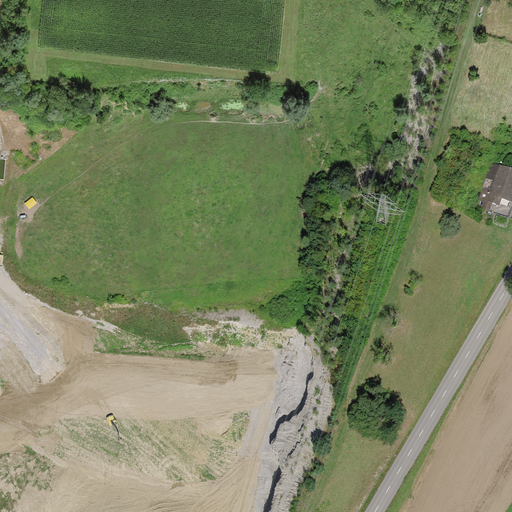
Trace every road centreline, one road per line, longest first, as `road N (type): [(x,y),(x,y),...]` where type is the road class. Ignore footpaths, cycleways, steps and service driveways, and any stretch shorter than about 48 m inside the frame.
road 1 (track): [(478,0),(400,264),(307,511)]
road 2 (tertiary): [(511,278),(374,511)]
